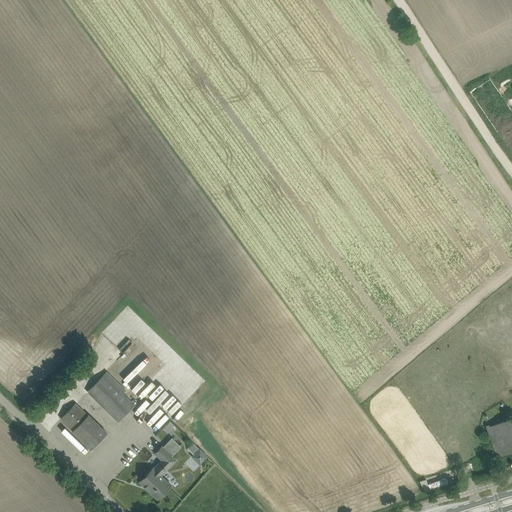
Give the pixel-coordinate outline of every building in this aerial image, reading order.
[(118,422),(122,418),(127,413),(136,405),(123,393),(126,390),(107,371),(87,391),(118,422)] [(76,403),(61,418),(73,430),(72,431),(91,449),(107,433),(89,414),(88,415),(76,403)] [(511,452),(511,418),(487,427),(498,457),(511,452)] [(155,453),(163,460),(170,467),(176,460),(172,456),(181,446),(172,437),(163,447),(162,446),(155,453)] [(200,449),(193,443),(188,448),(195,454),(193,456),(200,464),(207,456),(200,449)] [(170,467),(163,460),(154,468),(153,467),(139,481),(158,499),(172,485),(161,475),(170,467)]
